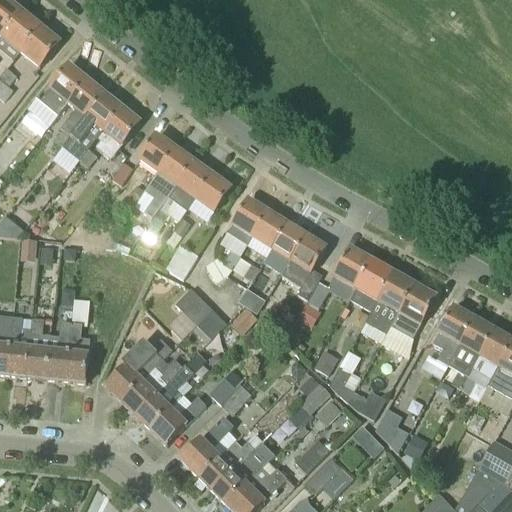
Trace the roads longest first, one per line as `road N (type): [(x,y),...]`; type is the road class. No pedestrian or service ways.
road 1 (residential): [(511,290),(256,145),(76,0)]
road 2 (residential): [(0,444),(98,455),(165,511)]
